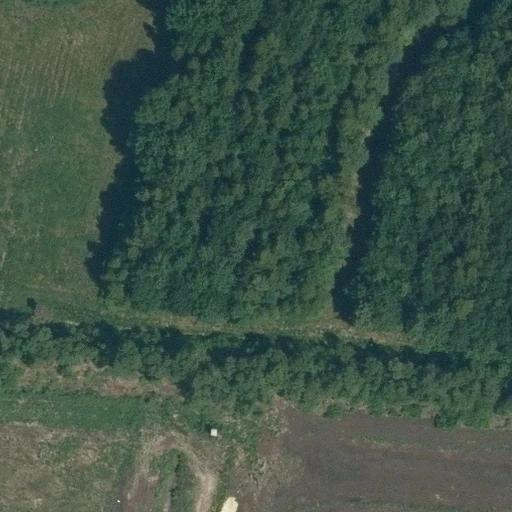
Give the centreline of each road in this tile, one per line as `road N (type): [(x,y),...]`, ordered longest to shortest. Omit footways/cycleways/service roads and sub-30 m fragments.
road 1 (track): [(511,352),(0,310)]
road 2 (track): [(481,0),(403,66),(337,337)]
road 3 (track): [(89,511),(120,465),(207,471)]
